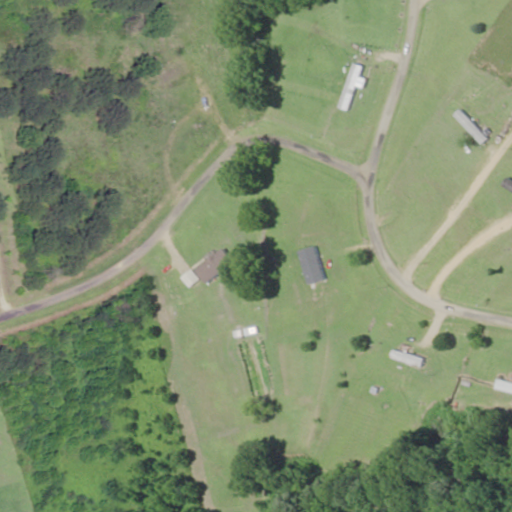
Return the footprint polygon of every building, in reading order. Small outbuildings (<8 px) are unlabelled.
[(160,88),(192,75),(186,61),(155,75),(160,88)] [(343,108),(352,112),(369,68),(359,65),(343,108)] [(330,281),(320,247),(303,253),(313,286),(330,281)] [(201,272),(211,285),(233,268),(222,255),(201,272)] [(396,360),(426,368),(429,359),(398,351),(396,360)] [(501,390),(511,392),(511,381),(504,380),(501,390)]
